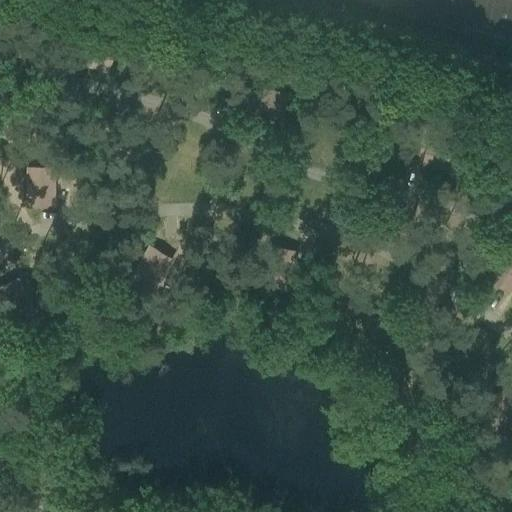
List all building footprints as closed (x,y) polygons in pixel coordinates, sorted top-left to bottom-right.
[(69,60),(107,72),(115,45),(78,33),(69,60)] [(241,110),(279,121),(287,94),(248,83),(241,110)] [(0,151),(19,127),(0,113),(0,151)] [(421,166),(460,174),(466,146),(427,138),(421,166)] [(27,207),(54,206),(54,166),(26,167),(27,207)] [(152,293),(172,259),(148,245),(128,278),(152,293)] [(261,283),(286,289),(295,251),(269,245),(261,283)] [(485,278),(509,293),(511,287),(511,248),(506,245),(485,278)] [(0,285),(0,306),(9,325),(36,312),(18,277),(0,285)] [(370,345),(410,341),(407,314),(368,318),(370,345)] [(492,430),(511,414),(511,393),(507,386),(476,409),(492,430)]
